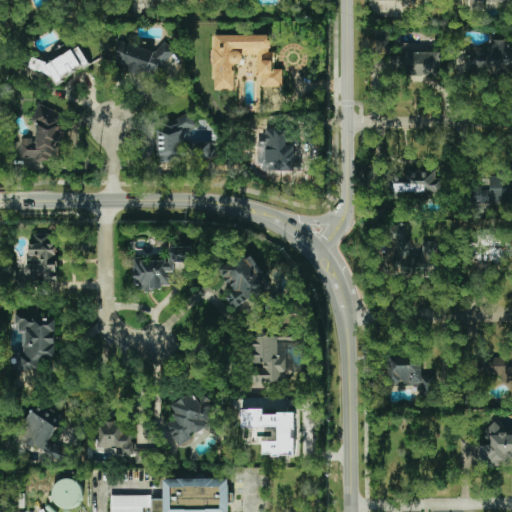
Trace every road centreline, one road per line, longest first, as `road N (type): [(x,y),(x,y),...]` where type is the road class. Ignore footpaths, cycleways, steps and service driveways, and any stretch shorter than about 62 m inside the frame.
road 1 (tertiary): [(269,215),(207,201),(0,201)]
road 2 (tertiary): [(349,205),(348,0)]
road 3 (tertiary): [(351,511),(347,321)]
road 4 (residential): [(115,200),(108,221),(110,321),(137,341),(160,344)]
road 5 (residential): [(511,318),(347,321)]
road 6 (residential): [(511,120),(349,122)]
road 7 (residential): [(511,504),(351,506)]
